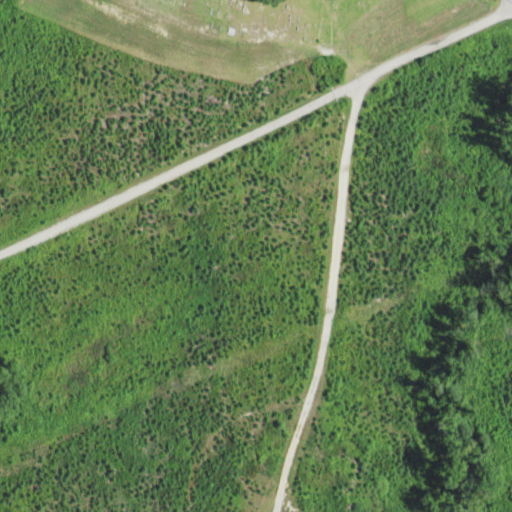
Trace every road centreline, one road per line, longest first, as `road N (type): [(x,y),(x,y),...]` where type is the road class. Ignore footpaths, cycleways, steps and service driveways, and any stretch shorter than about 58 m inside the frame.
road 1 (track): [(0,253),(511,6)]
road 2 (track): [(191,511),(205,457),(252,418),(293,401),(314,378),(338,197),(372,75)]
road 3 (track): [(314,378),(298,423),(269,449),(273,511)]
